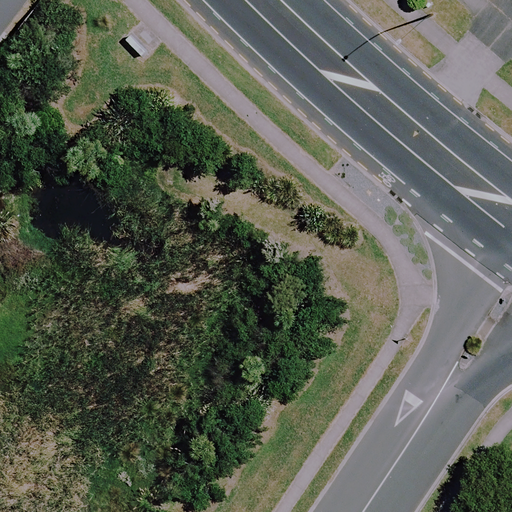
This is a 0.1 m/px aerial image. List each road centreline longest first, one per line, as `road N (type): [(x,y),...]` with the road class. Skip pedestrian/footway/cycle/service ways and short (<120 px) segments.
road 1 (secondary): [(511,215),(264,0)]
road 2 (tertiary): [(362,511),(511,294)]
